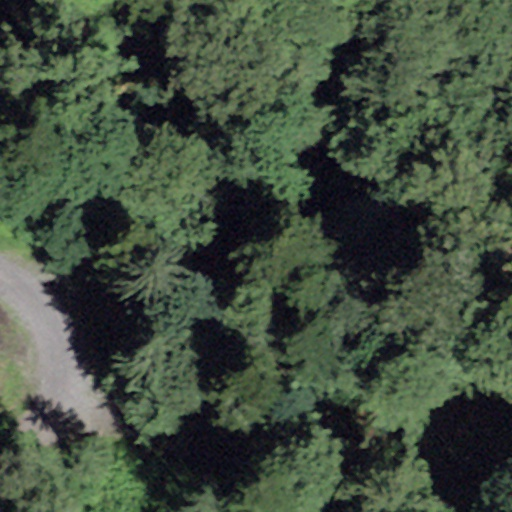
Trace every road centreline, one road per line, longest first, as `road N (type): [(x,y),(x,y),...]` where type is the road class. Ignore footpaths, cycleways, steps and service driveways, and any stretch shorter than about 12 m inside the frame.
road 1 (track): [(62,391),(216,444),(315,467),(390,470),(511,459)]
road 2 (track): [(0,269),(52,306),(69,362),(46,412),(0,447)]
